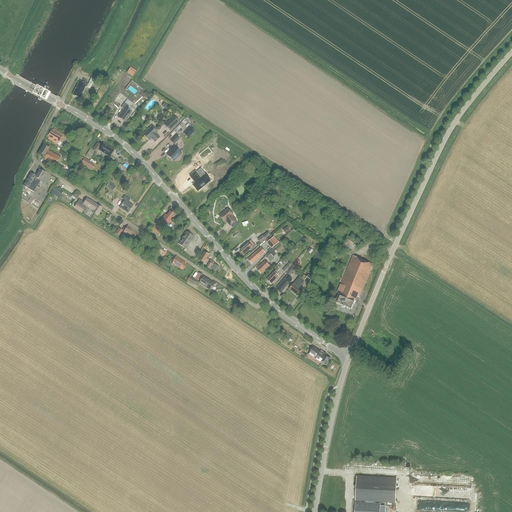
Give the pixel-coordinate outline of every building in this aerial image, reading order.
[(136,71),(130,67),(127,72),(133,76),(136,71)] [(75,90),(72,95),(79,98),(81,94),(85,87),(86,87),(88,84),(83,82),(79,80),(75,89),(75,90)] [(45,85),(37,99),(40,101),(45,91),(47,92),(49,88),(45,85)] [(129,106),(125,103),(121,108),(123,110),(118,117),(125,123),(132,113),(127,109),(129,106)] [(170,132),(180,122),(173,116),(164,126),(170,132)] [(151,126),(143,134),(148,140),(151,138),(154,142),(159,137),(155,133),(157,132),(151,126)] [(190,127),(184,134),(188,138),(195,132),(190,127)] [(52,130),(47,137),(48,138),(48,139),(57,145),(58,143),(59,143),(60,142),(62,143),(66,138),(62,136),(64,135),(54,129),(53,130),(52,130)] [(173,145),(179,139),(176,135),(170,142),(173,145)] [(92,150),(97,153),(101,146),(97,143),(92,150)] [(56,167),(61,158),(48,151),(50,148),(44,144),(38,154),(45,158),(45,160),(56,167)] [(113,151),(103,144),(99,150),(109,157),(113,151)] [(209,146),(200,154),(204,159),(213,150),(209,146)] [(170,152),(166,155),(172,161),(180,153),(173,147),(169,151),(170,152)] [(77,162),(81,164),(80,164),(91,171),(95,165),(84,158),(81,156),(77,162)] [(26,180),(27,181),(24,186),(34,192),(46,173),(40,169),(36,176),(31,173),(26,180)] [(195,183),(200,189),(211,179),(207,173),(204,175),(200,169),(198,171),(197,170),(191,175),(197,181),(195,183)] [(63,192),(55,187),(51,193),(59,199),(63,192)] [(128,214),(132,206),(127,203),(130,200),(125,197),(123,200),(124,201),(119,209),(128,214)] [(163,201),(157,197),(150,208),(156,212),(163,201)] [(85,215),(89,209),(92,211),(91,213),(97,216),(102,208),(87,198),(84,203),(79,200),(75,208),(84,213),(83,214),(85,215)] [(228,209),(220,216),(225,222),(227,220),(231,225),(236,220),(232,216),(233,214),(228,209)] [(172,217),(173,214),(170,212),(166,216),(165,215),(159,223),(166,227),(173,218),(172,217)] [(128,225),(121,236),(127,239),(129,235),(134,238),(137,233),(136,232),(137,231),(128,225)] [(162,232),(154,226),(151,230),(158,236),(162,232)] [(185,249),(194,237),(186,232),(178,243),(185,249)] [(257,240),(261,244),(271,236),(269,235),(270,234),(268,232),(267,232),(262,236),(262,235),(257,240)] [(277,244),(272,238),(267,243),(272,248),(277,244)] [(251,241),(248,243),(239,251),(244,255),(252,248),(255,245),(251,241)] [(166,252),(160,248),(156,254),(162,258),(166,252)] [(260,248),(257,252),(248,260),(252,265),(265,253),(260,248)] [(204,263),(209,255),(205,252),(200,260),(204,263)] [(360,297),(374,265),(353,256),(339,290),(340,290),(340,294),(336,303),(342,305),(342,307),(345,308),(347,307),(351,309),(355,301),(356,301),(358,296),(360,297)] [(183,270),(186,266),(185,265),(186,263),(177,257),(173,264),(183,270)] [(292,267),(295,269),(295,270),(301,263),(297,260),(292,267)] [(261,274),(269,266),(265,261),(256,269),(261,274)] [(285,273),(292,265),(289,262),(282,270),(285,273)] [(289,276),(295,269),(292,267),(286,273),(289,276)] [(271,285),(279,277),(277,275),(279,274),(277,272),(279,270),(278,269),(266,280),(271,285)] [(294,284),(289,289),(294,294),(296,292),(298,295),(301,291),(300,290),(302,288),(300,287),(304,282),(303,281),(306,276),(304,274),(300,279),(299,277),(293,284),(294,284)] [(309,274),(305,280),(310,283),(314,278),(313,277),(315,275),(313,274),(311,276),(309,274)] [(200,282),(190,276),(187,281),(194,285),(197,287),(200,284),(199,283),(200,282)] [(209,290),(213,285),(211,284),(212,282),(203,277),(199,283),(209,290)] [(282,282),(276,289),(281,293),(287,286),(288,284),(289,284),(292,280),(287,277),(284,280),(283,282),(282,282)] [(313,303),(317,298),(312,294),(308,299),(313,303)] [(321,362),(320,362),(326,365),(331,358),(325,354),(325,355),(313,347),(309,354),(321,362)] [(412,476),(412,468),(394,468),(394,471),(389,471),(389,467),(381,467),(381,469),(385,469),(385,476),(412,476)] [(397,478),(356,476),(355,501),(375,502),(375,503),(380,503),(380,502),(395,503),(397,478)]
